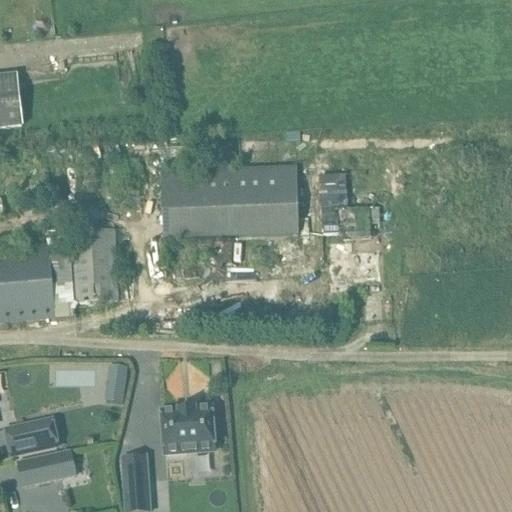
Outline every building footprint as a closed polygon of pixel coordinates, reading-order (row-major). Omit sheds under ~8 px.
[(17,76),(0,77),(0,131),(23,129),(17,76)] [(297,168),(161,173),(163,242),(299,238),(297,168)] [(345,177),(320,179),(323,237),(348,236),(361,235),(361,241),(371,241),(370,235),(369,211),(347,212),(345,177)] [(0,325),(55,321),(75,319),(75,317),(74,306),(99,305),(117,305),(114,233),(69,234),(70,241),(48,243),(49,251),(0,254),(0,325)] [(105,404),(124,405),(126,368),(107,367),(105,404)] [(212,410),(162,414),(165,458),(187,456),(215,454),(215,446),(212,410)] [(10,431),(6,432),(7,440),(11,459),(40,453),(58,449),(53,422),(10,431)] [(57,458),(18,466),(23,489),(62,481),(57,458)] [(146,459),(123,461),(124,485),(126,511),(150,511),(148,483),(146,459)]
